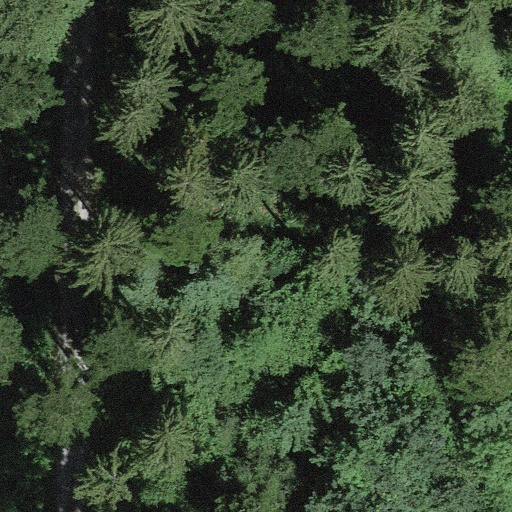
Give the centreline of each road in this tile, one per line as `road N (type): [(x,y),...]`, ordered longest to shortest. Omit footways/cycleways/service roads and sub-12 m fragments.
road 1 (track): [(73,0),(64,511)]
road 2 (track): [(273,0),(511,92)]
